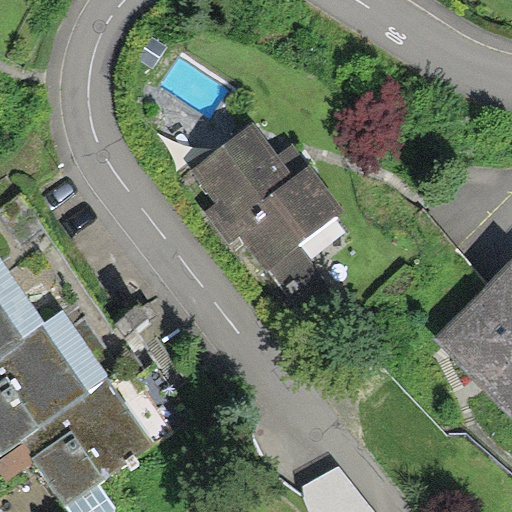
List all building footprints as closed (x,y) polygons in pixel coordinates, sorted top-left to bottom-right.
[(282,205),(243,159),(190,205),(207,224),(197,232),(224,262),(236,252),(297,322),(329,294),(305,266),(345,232),(305,186),(282,205)] [(511,280),(496,296),(435,354),(511,435),(511,434),(511,280)] [(0,298),(0,368),(31,350),(0,298)] [(54,335),(31,350),(0,368),(0,470),(22,457),(100,409),(54,335)] [(125,394),(100,409),(22,457),(55,511),(78,511),(165,458),(125,394)]
